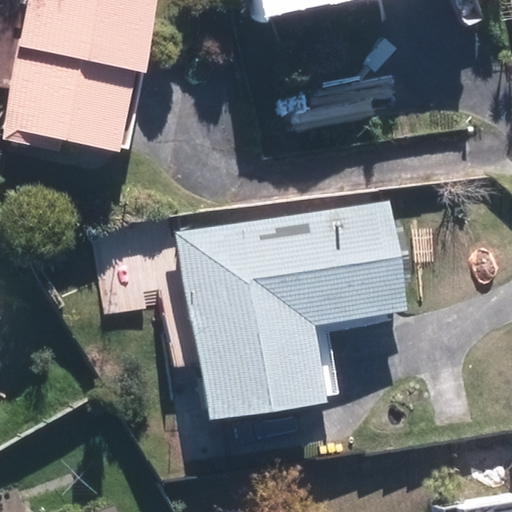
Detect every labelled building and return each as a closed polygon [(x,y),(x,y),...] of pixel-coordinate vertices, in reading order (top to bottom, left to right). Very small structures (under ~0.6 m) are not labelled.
[(144,0),(19,0),(0,118),(0,141),(51,149),(52,141),(120,151),(144,0)] [(243,0),(245,10),(295,0),(243,0)] [(384,197),(170,226),(196,418),(334,400),(323,319),(399,309),(384,197)] [(118,511),(111,493),(60,511),(118,511)] [(511,511),(511,494),(446,501),(446,511),(511,511)]
